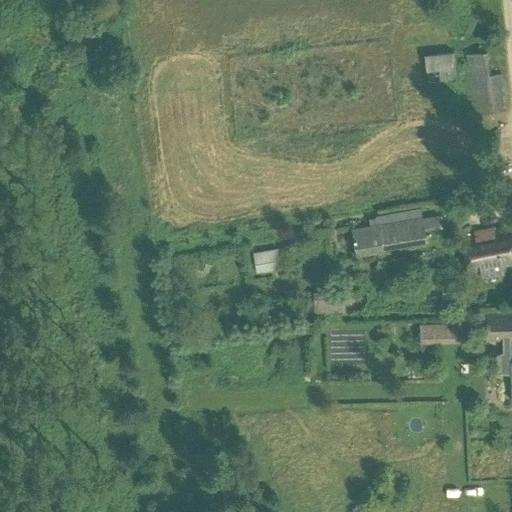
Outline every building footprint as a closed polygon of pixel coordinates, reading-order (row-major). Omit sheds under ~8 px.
[(471,54),(477,83),(493,80),(486,51),(471,54)] [(351,227),(355,256),(384,251),(383,249),(427,242),(423,216),(351,227)] [(461,238),(467,273),(480,270),(481,277),(503,273),(501,266),(511,264),(511,234),(511,228),(461,238)] [(254,252),(258,272),(290,266),(287,247),(254,252)] [(195,258),(192,266),(207,273),(210,265),(195,258)] [(323,293),(313,294),(314,312),(324,312),(346,311),(346,292),(323,293)] [(511,311),(488,312),(489,339),(503,339),(503,341),(510,341),(510,339),(511,338),(511,311)] [(463,325),(443,326),(444,342),(461,342),(464,341),(463,325)] [(343,343),(345,369),(373,368),(371,333),(356,333),(357,342),(343,343)] [(510,350),(503,350),(503,353),(504,373),(504,375),(511,375),(511,401),(511,400),(511,362),(510,362),(510,353),(510,350)] [(503,353),(489,353),(490,373),(504,373),(503,353)] [(230,365),(231,384),(275,382),(274,371),(256,372),(256,364),(230,365)]
